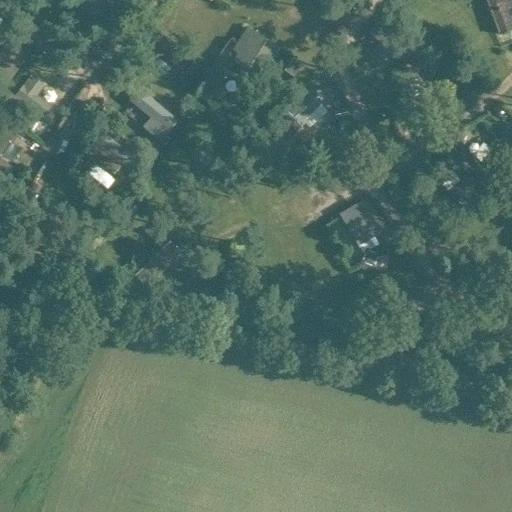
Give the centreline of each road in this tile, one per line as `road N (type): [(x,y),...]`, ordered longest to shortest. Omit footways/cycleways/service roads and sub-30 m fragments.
road 1 (track): [(511,405),(127,307),(84,287),(0,217)]
road 2 (track): [(84,287),(0,425)]
